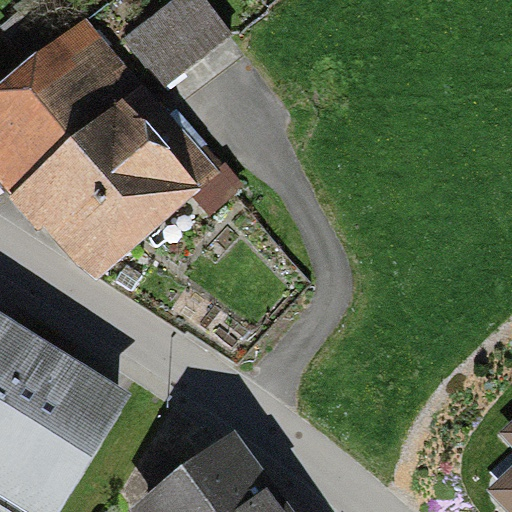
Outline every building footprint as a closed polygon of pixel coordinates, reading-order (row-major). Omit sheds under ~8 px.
[(195,0),(181,0),(123,44),(176,114),(243,64),(195,0)] [(83,26),(0,96),(0,184),(90,289),(217,181),(83,26)] [(64,511),(131,400),(0,321),(0,506),(9,511),(64,511)] [(511,511),(511,428),(496,444),(511,459),(511,468),(484,495),(501,511),(511,511)] [(279,511),(228,438),(126,509),(127,511),(279,511)]
